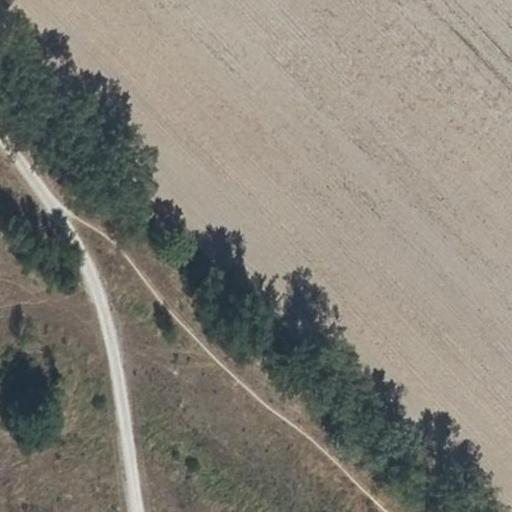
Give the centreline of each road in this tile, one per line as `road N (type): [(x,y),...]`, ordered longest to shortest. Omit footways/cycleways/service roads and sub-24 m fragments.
road 1 (track): [(472,511),(0,68)]
road 2 (track): [(63,217),(107,321),(132,511)]
